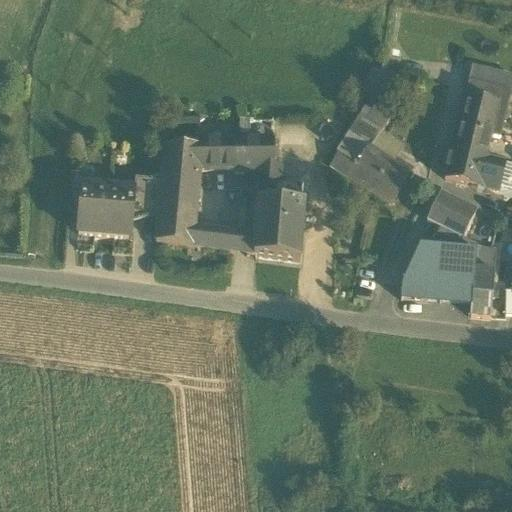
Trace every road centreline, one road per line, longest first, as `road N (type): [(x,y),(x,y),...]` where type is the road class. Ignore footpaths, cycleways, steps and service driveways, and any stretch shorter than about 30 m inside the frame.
road 1 (residential): [(511,344),(0,277)]
road 2 (unknown): [(237,309),(245,185)]
